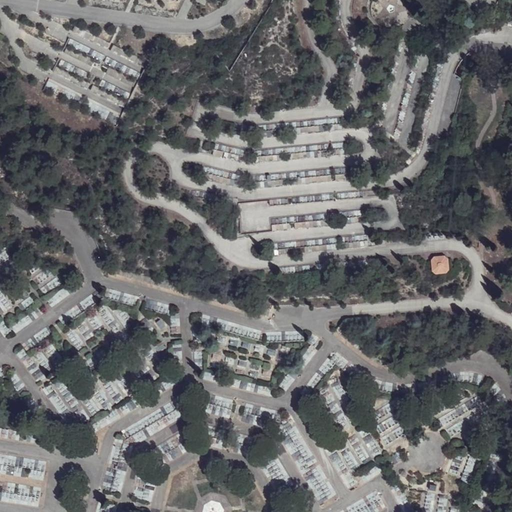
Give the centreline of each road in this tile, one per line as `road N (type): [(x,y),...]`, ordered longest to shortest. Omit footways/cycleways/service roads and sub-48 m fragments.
road 1 (unknown): [(473,298),(477,262),(461,249),(257,261),(131,186),(130,164),(143,148),(261,170),(364,158),(365,138),(254,143),(209,133),(199,122),(211,111),(264,118),(348,109),(364,52),(346,14),(350,0)]
road 2 (unknown): [(92,279),(260,326),(310,328),(332,314),(473,298)]
road 3 (unknown): [(288,192),(409,178),(429,160),(456,57),(482,38),(511,41)]
